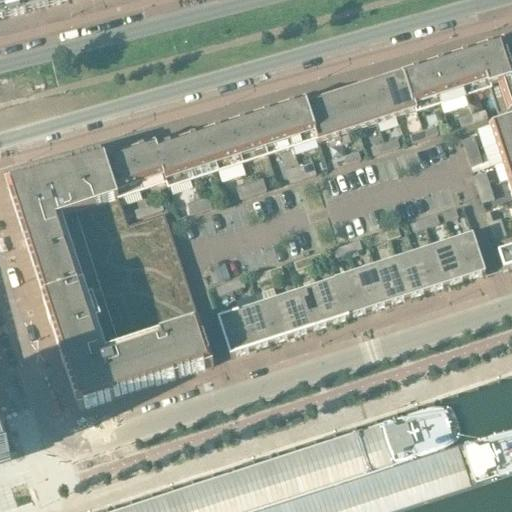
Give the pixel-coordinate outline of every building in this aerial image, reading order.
[(0,0),(0,21),(27,14),(23,0),(0,0)] [(69,0),(23,0),(27,14),(70,3),(69,0)] [(511,70),(503,44),(470,55),(482,93),(489,90),(511,82),(511,70)] [(482,93),(470,55),(402,77),(415,115),(482,93)] [(415,115),(402,77),(383,83),(395,121),(415,115)] [(511,113),(511,82),(489,90),(498,118),(511,113)] [(395,121),(383,83),(363,89),(376,127),(395,121)] [(376,127),(363,89),(344,96),(356,134),(376,127)] [(356,134),(344,96),(325,102),(337,140),(356,134)] [(337,140),(325,102),(307,108),(305,108),(316,141),(315,142),(316,147),(337,140)] [(243,165),(315,142),(316,141),(305,108),(307,108),(305,103),(231,127),(243,165)] [(482,114),(470,118),(473,126),(485,123),(482,114)] [(473,126),(470,118),(459,122),(461,130),(473,126)] [(511,120),(477,132),(483,151),(495,147),(511,141),(511,120)] [(231,127),(157,151),(156,152),(167,185),(166,185),(168,190),(243,165),(231,127)] [(433,130),(421,134),(424,143),(436,139),(433,130)] [(424,143),(421,134),(409,138),(412,147),(424,143)] [(478,153),(474,141),(462,145),(466,157),(478,153)] [(511,162),(511,141),(495,147),(501,166),(511,162)] [(394,143),(382,147),(385,155),(397,151),(394,143)] [(167,185),(156,152),(157,151),(155,146),(105,163),(117,201),(166,185),(167,185)] [(385,155),(382,147),(370,151),(373,159),(385,155)] [(482,165),(478,153),(466,157),(470,169),(482,165)] [(355,156),(343,160),(346,168),(358,164),(355,156)] [(212,366),(165,218),(127,230),(117,201),(105,163),(104,158),(5,185),(43,302),(42,302),(79,413),(213,369),(212,366)] [(346,168),(343,160),(332,164),(334,172),(346,168)] [(511,182),(511,162),(501,166),(507,184),(511,182)] [(312,166),(299,170),(303,182),(315,178),(312,166)] [(303,182),(299,170),(287,174),(291,186),(303,182)] [(490,189),(486,177),(474,181),(477,193),(490,189)] [(262,182),(250,186),(254,198),(266,194),(262,182)] [(254,198),(250,186),(238,190),(242,202),(254,198)] [(494,202),(490,189),(477,193),(481,206),(494,202)] [(213,198),(200,202),(204,214),(217,210),(213,198)] [(204,214),(200,202),(188,206),(192,218),(204,214)] [(160,205),(147,209),(150,218),(163,214),(160,205)] [(150,218),(147,209),(136,213),(139,222),(150,218)] [(458,221),(455,213),(443,217),(445,225),(458,221)] [(502,226),(498,214),(485,218),(489,230),(502,226)] [(438,228),(435,219),(423,223),(426,232),(438,228)] [(426,232),(423,223),(411,227),(414,236),(426,232)] [(506,238),(502,226),(489,230),(493,242),(506,238)] [(396,232),(384,236),(387,244),(399,240),(396,232)] [(387,244),(384,236),(373,240),(375,248),(387,244)] [(472,239),(452,246),(465,284),(485,277),(472,239)] [(511,271),(511,241),(495,247),(503,271),(504,274),(511,271)] [(358,245),(346,249),(348,257),(360,253),(358,245)] [(465,284),(452,246),(433,252),(445,290),(465,284)] [(348,257),(346,249),(334,252),(336,261),(348,257)] [(445,290),(433,252),(413,258),(426,296),(445,290)] [(318,258),(306,261),(309,270),(321,266),(318,258)] [(426,296),(413,258),(394,265),(406,303),(426,296)] [(309,270),(306,261),(294,265),(297,274),(309,270)] [(406,303),(394,265),(375,271),(387,309),(406,303)] [(279,270),(268,274),(270,283),(282,279),(279,270)] [(387,309),(375,271),(355,277),(368,315),(387,309)] [(270,283),(268,274),(256,278),(258,286),(270,283)] [(368,315),(355,277),(337,284),(349,321),(368,315)] [(243,291),(241,283),(229,287),(231,295),(243,291)] [(349,321),(337,284),(316,291),(328,329),(349,322),(349,321)] [(231,295),(229,287),(217,291),(219,299),(231,295)] [(249,310),(277,302),(274,291),(246,300),(249,310)] [(328,329),(316,291),(297,297),(309,335),(328,329)] [(309,335),(297,297),(277,304),(290,342),(309,335)] [(290,342),(277,304),(258,310),(270,348),(290,342)] [(270,348),(258,310),(238,316),(251,354),(270,348)] [(251,354),(238,316),(218,323),(230,361),(251,354)] [(0,472),(12,468),(0,432),(0,472)]
